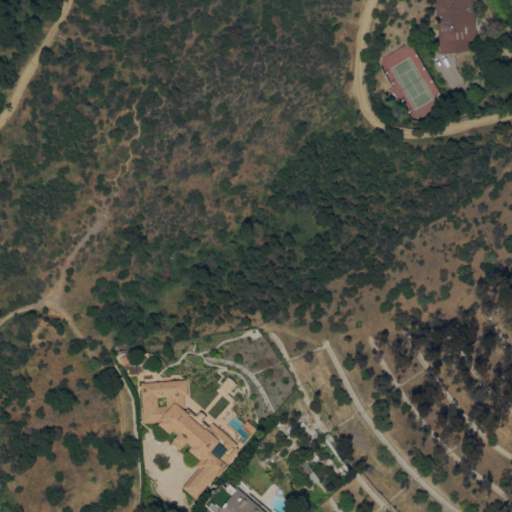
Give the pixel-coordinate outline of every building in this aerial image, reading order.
[(436,0),(472,0),(477,50),(442,54),(436,0)] [(119,358),(126,355),(129,361),(128,361),(129,362),(123,365),(122,364),(119,358)] [(182,487),(199,468),(196,465),(200,460),(188,450),(191,446),(186,442),(179,450),(170,442),(178,434),(173,430),(170,434),(158,424),(162,422),(144,423),(141,383),(186,379),(188,395),(184,395),(185,411),(187,408),(195,415),(200,410),(206,416),(202,421),(209,426),(212,422),(238,445),(236,446),(239,449),(196,499),(182,487)] [(242,425),(247,420),(255,427),(251,433),(242,425)] [(213,511),(204,503),(221,483),(222,484),(225,480),(235,489),(237,487),(245,495),(248,492),(271,511),(213,511)]
